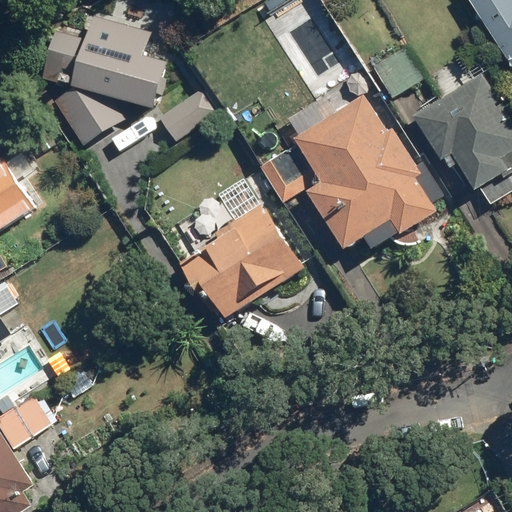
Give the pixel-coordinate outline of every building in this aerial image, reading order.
[(511,0),(487,0),(474,9),(511,64),(511,0)] [(78,89),(58,102),(89,148),(130,120),(116,99),(159,111),(172,65),(146,58),(152,34),(96,18),(89,42),(67,35),(54,82),(78,89)] [(407,46),(374,68),(395,100),(428,79),(407,46)] [(511,114),(486,74),(418,117),(446,160),(455,154),(478,191),(511,171),(504,160),(511,155),(511,114)] [(325,184),(309,193),(347,252),(394,222),(402,234),(440,211),(419,178),(424,175),(394,128),(389,132),(366,96),(296,139),(325,184)] [(223,240),(184,266),(216,314),(223,310),(230,320),(308,269),(265,204),(219,234),(223,240)] [(0,312),(0,347),(16,337),(0,312)] [(38,399),(0,423),(0,511),(28,511),(37,507),(30,495),(40,488),(16,451),(56,425),(38,399)] [(497,511),(490,498),(467,511),(497,511)]
